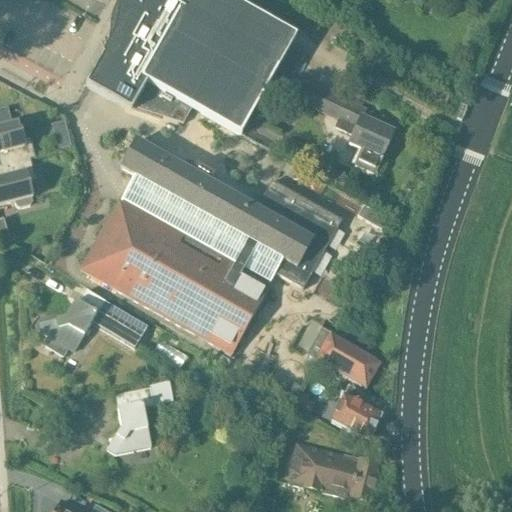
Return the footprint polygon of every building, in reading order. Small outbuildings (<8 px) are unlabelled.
[(110,44),(85,88),(96,95),(107,101),(133,109),(182,126),(191,110),(240,138),(250,120),(265,93),(279,101),(286,88),(292,78),(303,59),(289,51),(295,40),(223,0),(124,0),(124,1),(120,7),(120,9),(119,10),(118,12),(119,13),(125,16),(110,44)] [(338,122),(335,129),(352,137),(348,146),(361,152),(355,167),(374,175),(392,135),(361,121),(365,111),(346,103),(338,122)] [(0,155),(2,155),(5,166),(0,166),(0,168),(30,161),(30,162),(35,160),(30,139),(23,141),(19,124),(16,125),(11,126),(7,110),(0,111),(0,155)] [(287,140),(281,153),(301,161),(306,148),(287,140)] [(79,272),(195,337),(197,334),(207,339),(204,343),(230,358),(270,287),(268,286),(274,276),(301,291),(340,222),(271,184),(256,211),(209,185),(214,176),(195,165),(190,174),(135,143),(119,171),(133,179),(120,203),(118,202),(79,272)] [(0,207),(14,204),(15,208),(19,210),(30,207),(32,204),(31,199),(32,199),(28,182),(35,181),(30,162),(30,161),(0,168),(0,207)] [(284,163),(278,175),(285,179),(292,167),(284,163)] [(357,218),(383,233),(385,234),(391,223),(363,207),(357,218)] [(15,242),(9,219),(0,221),(0,233),(3,245),(15,242)] [(73,354),(82,339),(95,317),(74,304),(65,320),(38,326),(40,335),(73,354)] [(116,313),(110,323),(138,340),(144,330),(116,313)] [(306,358),(307,359),(315,363),(365,390),(379,366),(330,338),(330,337),(322,332),(321,332),(320,332),(305,358),(306,359),(306,358)] [(150,449),(141,408),(152,406),(153,407),(172,403),(168,385),(149,389),(149,391),(115,399),(118,412),(116,412),(120,430),(106,451),(114,456),(150,449)] [(347,388),(342,400),(330,425),(369,443),(380,418),(357,407),(362,395),(347,388)] [(297,398),(291,410),(307,419),(314,407),(297,398)] [(295,449),(287,485),(287,487),(369,505),(377,467),(295,449)] [(261,500),(257,511),(270,511),(273,503),(261,500)] [(101,511),(94,508),(91,511),(76,511),(61,503),(56,511),(101,511)]
